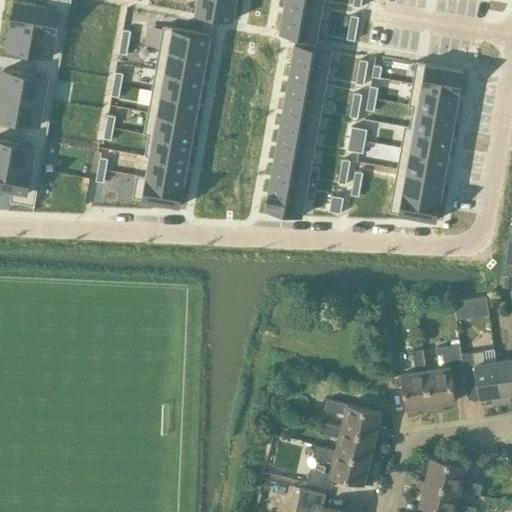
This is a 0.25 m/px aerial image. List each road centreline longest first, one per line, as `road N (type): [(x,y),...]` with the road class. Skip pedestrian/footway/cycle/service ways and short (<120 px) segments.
road 1 (residential): [(0,226),(458,246),(485,223),(511,67)]
road 2 (residential): [(511,424),(401,441),(384,511)]
